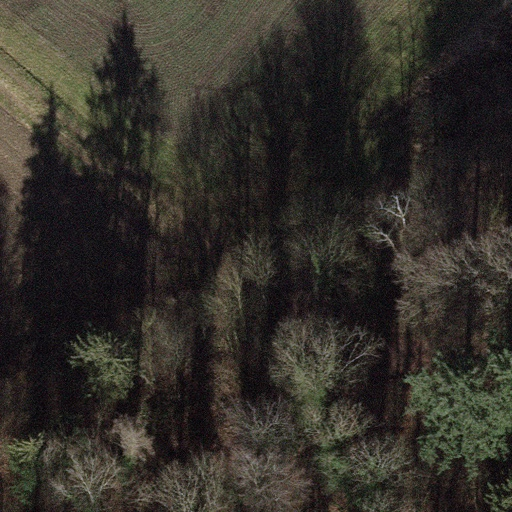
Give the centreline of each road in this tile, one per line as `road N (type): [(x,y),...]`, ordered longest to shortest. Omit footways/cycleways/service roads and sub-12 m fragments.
road 1 (track): [(511,362),(448,345),(361,367),(176,511)]
road 2 (track): [(284,287),(0,69)]
